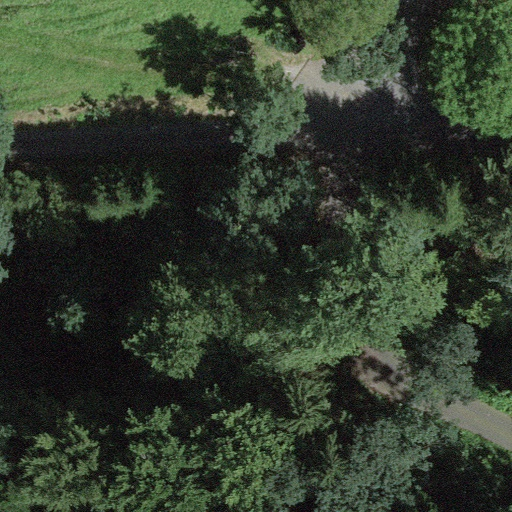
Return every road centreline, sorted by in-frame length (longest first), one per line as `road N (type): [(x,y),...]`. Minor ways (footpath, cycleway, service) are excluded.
road 1 (unclassified): [(511,438),(438,397),(396,363),(370,328),(350,277),(334,138)]
road 2 (unclassified): [(334,138),(0,155)]
road 3 (track): [(334,138),(420,19),(455,0)]
road 4 (unclassified): [(511,142),(334,138)]
